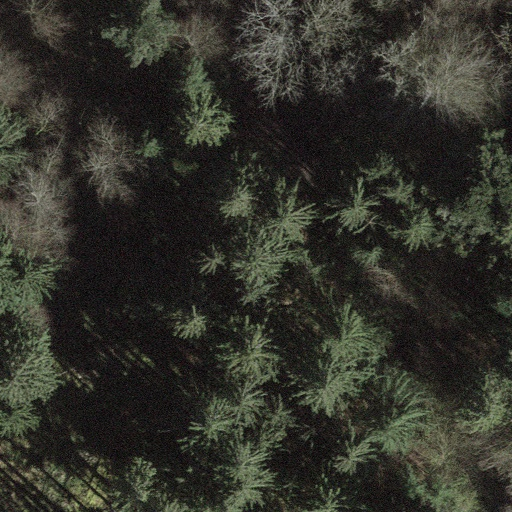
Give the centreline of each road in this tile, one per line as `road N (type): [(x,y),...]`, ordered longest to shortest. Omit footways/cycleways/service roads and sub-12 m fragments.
road 1 (track): [(250,45),(498,511)]
road 2 (track): [(181,0),(250,45),(511,136)]
road 3 (track): [(431,0),(511,132)]
